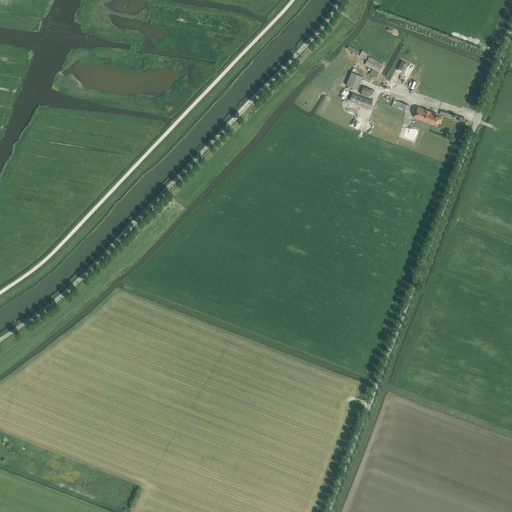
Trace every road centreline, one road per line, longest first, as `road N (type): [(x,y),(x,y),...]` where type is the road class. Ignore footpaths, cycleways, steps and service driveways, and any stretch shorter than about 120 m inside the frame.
road 1 (unclassified): [(328,511),(511,29)]
road 2 (unclassified): [(0,341),(88,272),(341,0)]
road 3 (track): [(0,293),(46,259),(293,0)]
